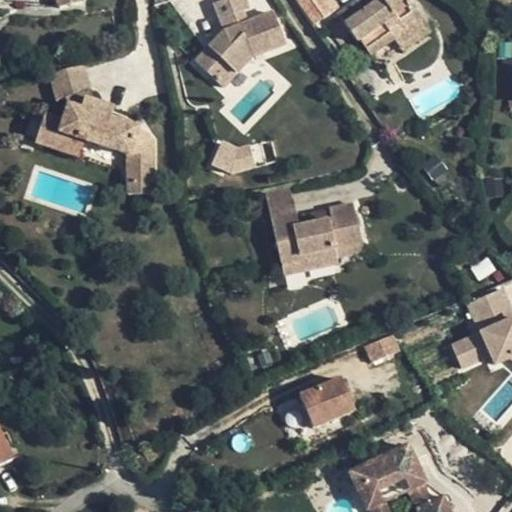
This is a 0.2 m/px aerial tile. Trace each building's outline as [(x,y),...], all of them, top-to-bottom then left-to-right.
[(235,0),(213,0),(218,20),(191,42),(209,64),(235,44),(265,38),(260,10),(230,16),(229,7),(236,5),(235,0)] [(299,0),(309,23),(337,11),(332,0),(299,0)] [(400,0),(386,0),(382,3),(373,9),(369,4),(366,0),(355,0),(337,12),(338,17),(327,24),(354,64),(394,37),(397,41),(424,23),(411,3),(405,7),(400,0)] [(379,0),(375,0),(369,4),(373,9),(382,3),(379,0)] [(428,32),(424,23),(397,41),(403,50),(428,32)] [(81,66),(47,76),(55,99),(58,99),(91,90),(84,65),(81,66)] [(58,99),(55,99),(50,115),(45,114),(35,143),(77,157),(83,141),(129,156),(128,195),(152,194),(152,142),(151,138),(145,132),(111,120),(114,107),(95,101),(91,90),(58,99)] [(247,174),(254,150),(220,140),(213,164),(247,174)] [(265,191),(270,216),(296,210),(289,186),(265,191)] [(296,210),(270,216),(281,263),(300,259),(302,267),(336,260),(335,254),(334,244),(361,238),(354,201),(329,207),(331,212),(299,221),(296,210)] [(361,238),(334,244),(335,254),(364,248),(361,238)] [(300,259),(281,263),(283,271),(302,267),(300,259)] [(511,307),(504,290),(472,304),(485,334),(455,347),(464,368),(494,355),(498,365),(511,358),(511,307)] [(348,373),(307,391),(320,423),(362,406),(348,373)] [(0,434),(0,464),(12,459),(0,434)] [(407,444),(349,472),(366,510),(369,509),(385,502),(383,499),(406,488),(407,491),(422,484),(425,482),(407,444)] [(430,501),(422,484),(407,491),(416,508),(430,501)] [(430,501),(416,508),(417,511),(450,511),(442,495),(430,501)] [(370,511),(389,511),(385,502),(369,509),(370,511)]
